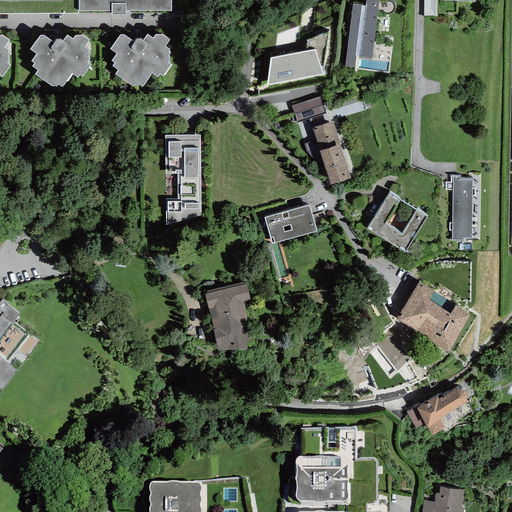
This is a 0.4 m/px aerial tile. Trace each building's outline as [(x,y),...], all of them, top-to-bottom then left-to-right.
[(78,11),(79,11),(78,0),(0,0),(0,13),(78,13),(78,11)] [(125,11),(171,11),(171,0),(78,0),(79,11),(112,11),(112,15),(125,15),(125,11)] [(378,0),(365,0),(365,4),(353,2),(344,71),(353,72),(356,56),(371,58),(378,0)] [(424,0),(424,13),(434,13),(434,0),(424,0)] [(0,75),(2,76),(10,65),(7,63),(9,61),(9,57),(7,57),(10,53),(8,52),(9,50),(4,47),(9,40),(2,35),(0,35),(0,75)] [(35,74),(51,86),(57,86),(58,84),(62,87),(71,73),(77,77),(79,74),(83,76),(90,65),(87,63),(89,60),(89,57),(88,56),(90,53),(88,52),(89,50),(84,47),(89,40),(82,35),(75,35),(73,39),(67,35),(62,41),(59,39),(57,39),(54,43),(43,35),(40,35),(30,49),(37,54),(31,61),(34,63),(32,66),(38,70),(35,74)] [(115,74),(132,86),(137,86),(138,84),(142,87),(152,73),(157,77),(160,74),(163,76),(170,65),(167,62),(169,60),(169,57),(168,56),(170,53),(168,51),(170,50),(164,46),(169,39),(162,35),(156,35),(153,39),(147,35),(143,41),(140,39),(137,39),(134,43),(124,35),(120,35),(110,49),(117,54),(111,61),(115,63),(112,66),(118,70),(115,74)] [(270,58),(268,86),(323,75),(314,51),(270,58)] [(325,112),(320,97),(292,106),(297,121),(325,112)] [(350,178),(332,121),(312,128),(330,184),(350,178)] [(199,135),(165,135),(166,227),(200,215),(199,135)] [(451,182),(445,182),(445,190),(453,190),(452,222),(449,222),(449,229),(452,229),(452,240),(463,240),(463,237),(472,237),(472,225),(475,225),(475,217),(472,217),(473,195),(475,195),(475,188),(472,188),(473,178),(461,178),(461,174),(451,174),(451,182)] [(427,215),(389,192),(367,227),(405,250),(427,215)] [(264,218),(272,244),(317,231),(308,205),(264,218)] [(433,289),(418,280),(396,317),(429,337),(428,339),(449,351),(472,313),(456,303),(450,312),(428,298),(433,289)] [(205,294),(219,350),(256,349),(243,302),(250,300),(246,284),(244,284),(244,283),(207,291),(208,294),(205,294)] [(0,387),(2,389),(16,371),(0,357),(0,338),(18,315),(6,306),(8,304),(2,299),(0,301),(0,387)] [(418,404),(407,411),(416,426),(424,420),(432,432),(442,426),(444,430),(458,421),(456,419),(471,410),(465,401),(466,398),(466,393),(464,389),(460,386),(456,387),(438,397),(436,394),(419,405),(418,404)] [(343,462),(301,462),(298,463),(297,464),(295,467),(295,502),(296,504),(297,505),(299,507),(343,507),(345,507),(347,503),(348,501),(348,473),(348,468),(347,465),(346,463),(343,462)] [(464,489),(435,485),(434,493),(436,493),(434,501),(423,499),(421,511),(463,511),(464,508),(461,507),(464,489)] [(167,489),(151,488),(149,491),(149,493),(149,497),(150,498),(150,501),(149,503),(149,507),(150,509),(150,511),(149,511),(199,511),(200,509),(201,507),(200,504),(199,500),(200,496),(200,492),(200,490),(198,489),(179,488),(175,488),(170,488),(167,489)]
